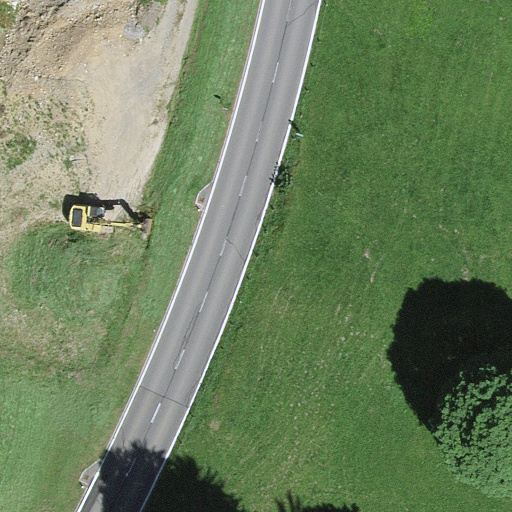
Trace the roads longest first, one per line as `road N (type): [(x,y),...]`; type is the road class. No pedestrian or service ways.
road 1 (tertiary): [(291,0),(222,246),(106,511)]
road 2 (track): [(66,323),(102,261),(150,133),(185,0)]
